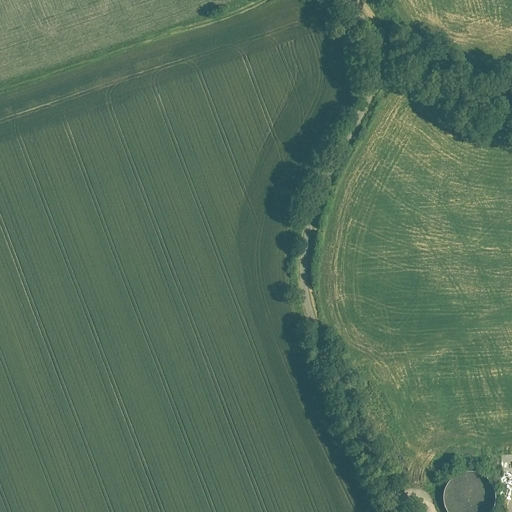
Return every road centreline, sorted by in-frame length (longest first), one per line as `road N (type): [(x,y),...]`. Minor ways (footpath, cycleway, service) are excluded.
road 1 (unclassified): [(401,511),(306,305),(301,262),(318,188),(379,65),(374,25),(356,0)]
road 2 (track): [(212,0),(0,81)]
